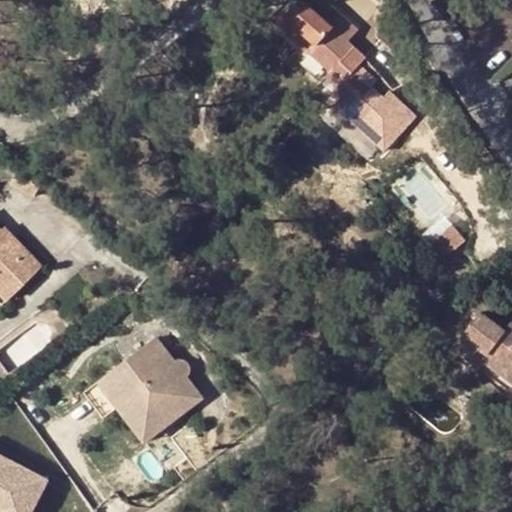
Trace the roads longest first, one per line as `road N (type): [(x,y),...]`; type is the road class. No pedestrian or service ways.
road 1 (residential): [(142,285),(262,381),(274,416),(265,432),(163,511)]
road 2 (residential): [(409,0),(511,140)]
